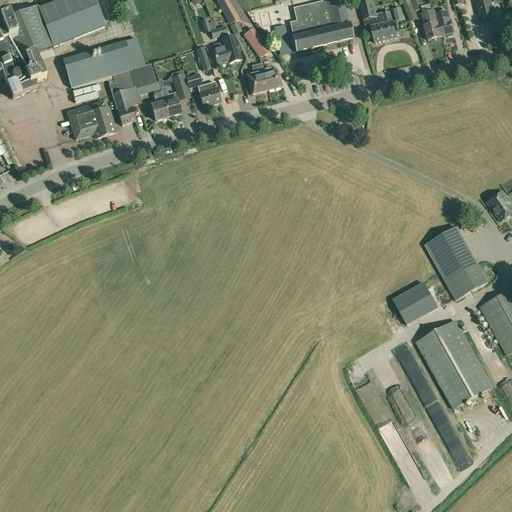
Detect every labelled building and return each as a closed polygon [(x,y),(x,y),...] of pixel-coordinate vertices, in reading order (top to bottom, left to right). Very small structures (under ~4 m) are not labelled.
[(137,15),(132,0),(124,3),(128,17),(137,15)] [(240,21),(228,0),(214,0),(230,26),(240,21)] [(293,38),(297,53),(353,40),(343,0),(334,0),(294,10),(297,23),(290,24),(293,38)] [(376,19),(378,26),(371,28),(375,45),(397,40),(393,23),(392,23),(390,13),(381,15),(382,15),(376,16),(371,0),(366,0),(359,2),(363,22),(376,19)] [(410,0),(408,0),(402,3),(410,23),(418,20),(410,0)] [(475,0),(480,20),(495,16),(490,0),(475,0)] [(86,6),(89,19),(95,17),(91,4),(86,6)] [(396,22),(403,20),(400,9),(394,11),(396,22)] [(97,23),(117,16),(115,11),(95,17),(97,23)] [(441,39),(441,38),(440,38),(435,16),(435,13),(422,16),(426,28),(425,28),(428,42),(441,39)] [(440,38),(441,38),(448,36),(449,38),(454,37),(453,35),(454,34),(451,23),(448,13),(435,16),(440,38)] [(216,30),(214,23),(208,24),(207,20),(201,22),(205,35),(210,33),(212,40),(228,36),(225,27),(216,30)] [(237,24),(230,28),(235,36),(242,33),(237,24)] [(291,54),(284,26),(273,29),(280,57),(291,54)] [(270,53),(258,36),(254,29),(243,36),(248,43),(260,60),(270,53)] [(223,41),(223,43),(225,50),(224,51),(228,64),(229,64),(229,65),(241,61),(237,47),(235,47),(233,42),(232,38),(223,41)] [(225,50),(223,43),(213,46),(215,52),(213,52),(217,67),(228,64),(224,51),(225,50)] [(211,70),(206,49),(196,52),(203,73),(211,70)] [(135,123),(129,103),(126,93),(138,90),(156,84),(151,65),(145,67),(142,68),(134,70),(125,73),(113,77),(107,79),(109,87),(112,95),(112,96),(121,127),(135,123)] [(252,96),(267,91),(262,71),(261,65),(252,68),(254,75),(247,77),(252,96)] [(6,74),(10,83),(11,82),(13,87),(28,80),(24,67),(18,70),(17,69),(14,69),(10,71),(10,75),(12,78),(10,78),(8,74),(6,74)] [(262,71),(267,91),(281,88),(277,73),(276,70),(271,71),(271,69),(262,71)] [(189,90),(185,79),(184,75),(172,79),(176,90),(181,89),(185,101),(191,99),(189,90)] [(199,75),(185,79),(189,90),(202,86),(199,75)] [(160,88),(159,83),(156,84),(151,85),(152,88),(153,92),(155,100),(157,99),(163,98),(160,88)] [(221,104),(217,90),(215,84),(197,89),(199,94),(204,109),(221,104)] [(141,103),(137,90),(126,93),(129,103),(131,106),(141,103)] [(177,100),(171,101),(164,103),(169,119),(181,115),(177,100)] [(103,103),(67,114),(75,141),(95,135),(96,140),(115,134),(108,109),(106,110),(103,103)] [(164,103),(158,105),(151,107),(156,123),(169,119),(164,103)] [(33,114),(28,115),(34,133),(38,131),(33,114)] [(483,200),(495,193),(491,187),(487,189),(485,185),(477,189),(483,200)] [(500,214),(504,220),(500,223),(501,223),(511,215),(511,204),(511,205),(503,193),(487,205),(496,217),(500,214)] [(457,301),(488,284),(457,229),(425,247),(457,301)] [(424,285),(393,302),(407,326),(438,309),(424,285)] [(511,290),(479,309),(507,358),(511,354),(511,290)] [(493,389),(456,323),(417,344),(454,411),(493,389)] [(354,382),(366,408),(379,402),(377,397),(375,398),(365,377),(354,382)] [(500,392),(511,387),(509,381),(497,386),(500,392)]
